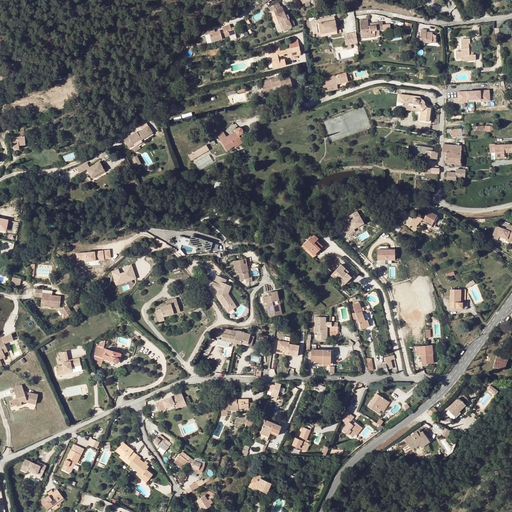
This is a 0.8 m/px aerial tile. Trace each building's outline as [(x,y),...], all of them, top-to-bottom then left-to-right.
[(289,18),(288,14),(286,15),(284,11),(282,6),(280,6),(279,3),(272,5),(274,10),(282,30),(291,27),(291,26),(294,25),(292,20),(290,21),(288,18),(289,18)] [(317,23),(312,24),(313,30),(320,29),(320,32),(330,30),(330,31),(337,30),(335,20),(329,21),(317,23)] [(382,22),(376,23),(376,25),(368,26),(368,24),(368,20),(360,21),(362,38),(375,37),(375,31),(383,30),(382,22)] [(223,28),(223,29),(225,37),(229,36),(228,35),(235,33),(234,29),(231,29),(231,27),(230,24),(225,26),(226,27),(223,28)] [(222,38),(225,37),(223,29),(215,31),(214,28),(204,31),(205,35),(209,34),(212,41),(215,40),(223,38),(222,38)] [(426,30),(421,30),(420,42),(426,42),(436,42),(436,38),(432,37),(432,32),(426,32),(426,30)] [(469,44),(470,44),(470,39),(461,39),(462,51),(456,51),(457,59),(462,59),(462,56),(469,55),(469,44)] [(288,49),(270,53),(272,62),(267,63),(269,69),(286,65),(285,59),(281,60),(280,56),(284,55),(284,54),(287,53),(288,57),(301,54),(299,46),(298,40),(287,42),(288,49)] [(327,87),(328,88),(337,86),(337,84),(348,81),(347,76),(339,78),(338,74),(321,79),(324,88),(327,87)] [(258,83),(261,98),(275,95),(275,94),(275,93),(278,93),(278,94),(293,90),(292,89),(290,79),(290,76),(258,83)] [(473,91),(457,92),(458,102),(474,102),(473,91)] [(489,91),(473,91),(474,102),(489,101),(489,91)] [(429,107),(426,106),(424,107),(422,104),(424,103),(423,101),(422,100),(422,99),(421,99),(418,96),(398,94),(396,106),(402,107),(402,108),(413,109),(413,110),(414,112),(415,113),(416,113),(417,113),(416,119),(416,120),(418,121),(421,121),(427,122),(429,122),(429,121),(431,112),(429,112),(429,107)] [(136,132),(123,141),(130,150),(134,147),(132,145),(141,139),(141,140),(152,133),(147,126),(137,133),(136,132)] [(223,131),(218,135),(227,150),(234,146),(235,147),(243,142),(236,131),(227,137),(223,131)] [(18,139),(14,140),(14,150),(19,150),(19,145),(25,145),(25,136),(18,137),(18,139)] [(495,143),(490,144),(490,152),(491,152),(492,158),(505,158),(505,152),(511,151),(511,143),(495,145),(495,143)] [(453,149),(453,151),(461,152),(461,145),(443,144),(443,148),(453,149)] [(207,145),(189,155),(192,160),(209,150),(207,145)] [(414,153),(420,154),(421,151),(421,149),(425,150),(433,151),(433,148),(415,145),(414,153)] [(452,163),(453,151),(453,149),(443,148),(443,152),(446,152),(446,162),(452,163)] [(461,152),(453,151),(452,163),(453,163),(460,163),(461,152)] [(210,154),(196,162),(200,169),(213,161),(210,154)] [(136,165),(141,163),(137,155),(132,157),(136,165)] [(85,163),(75,169),(78,174),(85,170),(90,178),(103,171),(98,162),(88,168),(85,163)] [(103,171),(90,178),(91,179),(104,172),(103,171)] [(357,211),(349,215),(352,220),(350,221),(351,223),(342,227),(347,236),(355,231),(354,229),(364,223),(357,211)] [(423,220),(433,225),(437,215),(428,211),(423,220)] [(421,219),(418,215),(408,226),(412,230),(421,219)] [(0,228),(7,230),(9,218),(0,216),(0,228)] [(496,227),(491,238),(497,240),(498,239),(505,241),(506,240),(509,243),(511,240),(511,226),(507,225),(505,230),(496,227)] [(304,244),(314,255),(325,245),(314,234),(304,244)] [(194,241),(184,236),(181,243),(191,247),(192,245),(203,250),(202,251),(208,253),(210,247),(208,247),(210,244),(195,237),(194,241)] [(315,256),(314,255),(304,244),(302,246),(314,258),(315,256)] [(114,257),(112,249),(80,256),(81,262),(89,261),(89,263),(108,259),(108,258),(114,257)] [(386,251),(378,251),(378,260),(395,259),(395,249),(386,249),(386,251)] [(246,273),(244,259),(234,260),(236,271),(239,270),(240,274),(240,279),(246,278),(247,283),(253,282),(252,277),(249,277),(249,272),(246,273)] [(119,268),(113,271),(117,283),(135,277),(133,272),(132,273),(131,270),(133,269),(132,264),(124,267),(125,271),(120,273),(119,268)] [(337,277),(345,284),(352,277),(348,272),(347,273),(344,270),(345,268),(342,264),(331,275),(335,279),(337,277)] [(227,279),(218,275),(215,282),(213,281),(211,286),(219,289),(217,294),(228,312),(234,308),(232,303),(234,302),(230,296),(229,297),(226,291),(228,284),(225,283),(227,279)] [(61,296),(52,295),(50,295),(50,293),(43,293),(43,289),(36,288),(35,296),(42,297),(41,303),(51,304),(50,306),(60,307),(61,296)] [(450,307),(463,308),(463,302),(461,302),(461,289),(451,289),(450,307)] [(267,303),(270,316),(280,314),(278,305),(274,306),(273,302),(279,300),(277,291),(272,292),(272,295),(269,296),(263,297),(264,303),(267,303)] [(164,316),(181,311),(177,298),(173,299),(173,303),(167,305),(161,307),(161,308),(162,311),(157,313),(160,322),(165,320),(164,316)] [(363,313),(362,310),(359,302),(353,304),(356,312),(353,313),(355,319),(358,318),(361,329),(370,326),(368,319),(365,320),(363,313)] [(72,312),(67,304),(60,309),(63,313),(66,317),(72,312)] [(317,332),(317,339),(326,339),(326,323),(326,317),(316,316),(315,332),(317,332)] [(237,331),(236,336),(234,342),(233,346),(236,346),(237,343),(242,344),(242,342),(244,343),(252,344),(253,339),(250,338),(250,334),(244,333),(244,332),(237,331)] [(236,336),(232,334),(224,333),(222,340),(234,342),(236,336)] [(12,335),(3,339),(6,345),(15,341),(12,335)] [(205,350),(210,353),(216,340),(211,337),(208,343),(209,344),(205,350)] [(278,348),(284,349),(288,350),(288,352),(287,354),(298,356),(300,345),(290,344),(290,342),(279,340),(278,348)] [(0,354),(3,353),(8,351),(6,345),(0,347),(0,354)] [(432,345),(430,345),(417,346),(418,355),(422,355),(422,364),(431,363),(431,354),(433,354),(432,345)] [(122,353),(98,347),(95,356),(114,362),(116,363),(118,363),(120,363),(121,361),(121,358),(122,353)] [(312,349),(311,360),(316,361),(323,361),(324,363),(330,363),(331,364),(333,364),(334,350),(312,349)] [(69,361),(67,351),(60,353),(62,363),(63,363),(64,366),(57,367),(58,375),(66,374),(65,371),(73,369),(72,367),(77,366),(77,364),(81,364),(80,358),(69,361)] [(389,369),(393,368),(389,356),(384,357),(385,361),(388,369),(389,369)] [(366,358),(369,370),(374,370),(372,358),(366,358)] [(505,370),(507,362),(497,359),(494,366),(505,370)] [(388,371),(388,369),(385,361),(382,362),(382,364),(380,365),(382,373),(388,371)] [(279,391),(280,387),(281,383),(276,382),(275,385),(271,384),(269,391),(272,392),(271,395),(272,395),(271,399),(277,401),(279,391)] [(26,402),(36,404),(38,394),(29,392),(28,396),(26,395),(22,384),(13,387),(17,398),(10,401),(12,407),(17,405),(18,406),(22,405),(22,403),(21,402),(26,400),(26,402)] [(488,388),(497,394),(499,390),(490,384),(488,388)] [(172,397),(164,400),(167,408),(175,404),(177,408),(181,406),(181,405),(186,402),(182,393),(172,397)] [(239,408),(249,408),(249,402),(249,399),(237,399),(237,393),(229,393),(230,410),(231,410),(239,410),(239,408)] [(379,413),(381,410),(388,400),(383,397),(377,393),(369,406),(379,413)] [(485,406),(489,399),(483,395),(479,402),(485,406)] [(449,408),(455,416),(458,413),(466,404),(463,400),(460,397),(449,408)] [(388,400),(381,410),(383,411),(390,401),(388,400)] [(434,407),(428,412),(433,416),(438,411),(434,407)] [(261,433),(269,437),(271,432),(278,435),(281,426),(266,420),(261,433)] [(349,433),(353,437),(356,433),(354,432),(360,425),(355,422),(353,425),(351,422),(348,426),(347,425),(343,429),(348,434),(349,433)] [(296,437),(293,445),(305,450),(308,442),(307,442),(306,441),(307,439),(311,430),(304,427),(300,436),(301,436),(300,439),(299,438),(296,437)] [(419,434),(417,431),(414,433),(405,438),(407,440),(411,448),(414,445),(415,446),(419,444),(421,447),(430,441),(426,436),(423,431),(421,432),(419,434)] [(154,442),(159,446),(163,449),(166,451),(172,443),(160,434),(154,442)] [(98,448),(100,441),(90,437),(87,444),(98,448)] [(127,446),(128,445),(124,442),(117,451),(121,454),(120,456),(125,461),(132,449),(130,447),(129,448),(127,446)] [(74,444),(72,450),(78,452),(80,448),(84,450),(85,449),(74,444)] [(247,455),(250,446),(245,444),(242,453),(247,455)] [(326,455),(329,447),(325,445),(321,455),(325,455),(326,455)] [(69,472),(71,467),(73,463),(76,464),(80,454),(82,454),(84,450),(80,448),(78,452),(72,450),(63,469),(69,472)] [(125,461),(130,464),(137,455),(134,452),(135,451),(132,449),(125,461)] [(183,451),(177,459),(185,465),(187,462),(190,457),(183,451)] [(147,465),(144,462),(140,459),(141,457),(137,455),(130,464),(138,471),(142,475),(149,479),(153,474),(147,469),(149,466),(147,465)] [(194,460),(190,457),(187,462),(192,465),(191,466),(198,470),(201,463),(194,460)] [(36,464),(26,459),(21,470),(27,472),(28,470),(37,474),(42,476),(47,465),(41,463),(40,465),(36,464)] [(185,465),(177,459),(175,462),(183,468),(185,465)] [(257,488),(259,489),(267,493),(272,483),(260,478),(259,480),(255,479),(251,488),(256,490),(257,488)] [(210,488),(207,492),(216,497),(218,493),(214,490),(210,488)] [(42,502),(47,510),(51,507),(55,503),(64,497),(58,489),(54,492),(49,495),(45,498),(46,500),(42,502)] [(197,500),(199,504),(204,510),(212,505),(211,504),(213,502),(210,498),(208,499),(205,495),(197,500)]
